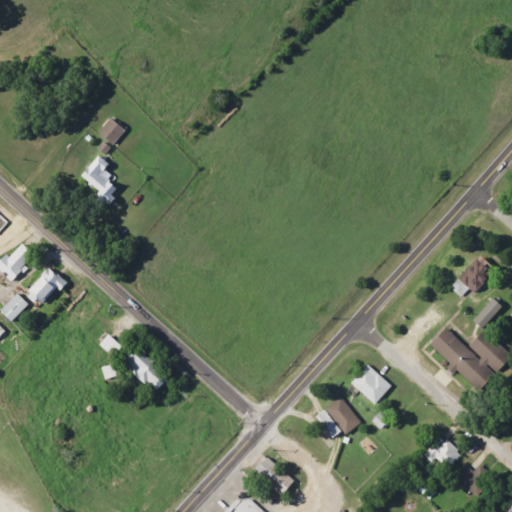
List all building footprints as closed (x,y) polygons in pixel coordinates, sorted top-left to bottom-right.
[(124,131),(110,118),(96,133),(111,146),(124,131)] [(108,165),(94,155),(80,177),(97,189),(91,199),(104,208),(117,188),(112,185),(116,178),(105,170),(108,165)] [(32,256),(19,244),(6,258),(2,255),(0,256),(0,273),(8,281),(32,256)] [(470,293),(492,269),(476,255),(455,279),(470,293)] [(22,293),(38,308),(61,282),(46,267),(22,293)] [(27,306),(15,294),(0,308),(0,314),(9,324),(27,306)] [(480,329),(499,307),(489,299),(470,320),(480,329)] [(464,348),(442,327),(426,344),(448,364),(446,366),(474,391),(491,372),(492,373),(507,356),(480,330),(464,348)] [(97,345),(105,352),(114,342),(106,335),(97,345)] [(153,392),(168,374),(134,346),(123,360),(134,369),(130,373),(153,392)] [(390,387),(366,365),(348,384),(372,406),(390,387)] [(360,423),(339,396),(323,409),(344,435),(360,423)] [(378,430),(387,420),(378,412),(369,421),(378,430)] [(460,454),(445,440),(439,447),(434,442),(423,456),(431,463),(435,459),(447,470),(460,454)] [(284,490),(292,481),(264,456),(256,465),(284,490)] [(453,480),(476,497),(491,476),(476,465),(471,472),(463,466),(453,480)] [(261,511),(245,496),(229,511),(261,511)]
